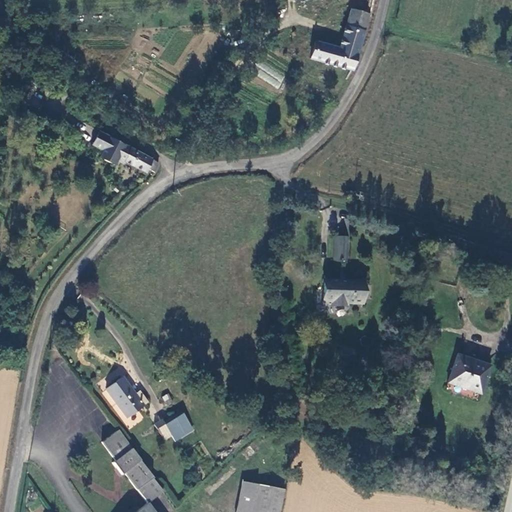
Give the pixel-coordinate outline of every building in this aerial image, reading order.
[(318,42),(313,58),(351,70),(368,16),(351,11),(345,30),(340,49),(318,42)] [(314,41),(318,42),(340,49),(345,30),(319,22),(314,41)] [(223,60),(232,45),(224,40),(215,55),(223,60)] [(261,63),(254,76),(278,88),(285,75),(261,63)] [(112,167),(115,162),(122,166),(124,163),(145,174),(147,171),(153,174),(157,164),(97,133),(91,146),(101,152),(98,159),(112,167)] [(325,280),(324,303),(330,303),(330,307),(348,307),(348,304),(362,304),(363,281),(343,281),(344,262),(347,262),(348,238),(334,238),(334,262),(340,262),(339,281),(325,280)] [(488,363),(456,352),(444,387),(477,398),(488,363)] [(136,395),(123,378),(108,390),(128,417),(148,401),(141,392),(136,395)] [(179,412),(163,423),(175,441),(191,430),(179,412)] [(155,501),(163,495),(118,432),(103,443),(116,462),(112,465),(121,477),(125,474),(148,505),(138,511),(154,511),(149,505),(155,501)] [(252,511),(259,483),(245,479),(236,511),(252,511)] [(252,511),(279,511),(285,489),(259,483),(252,511)] [(162,511),(155,501),(149,505),(154,511),(162,511)]
